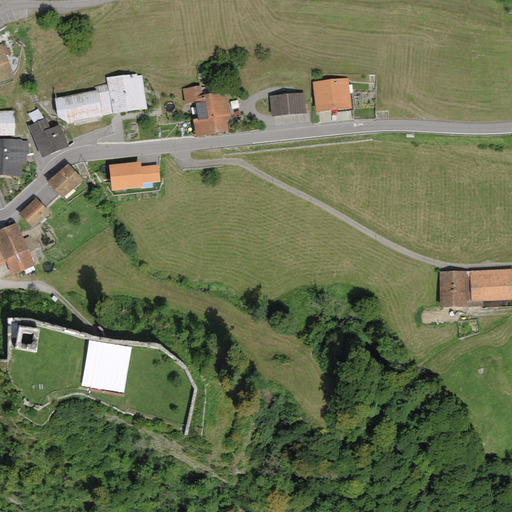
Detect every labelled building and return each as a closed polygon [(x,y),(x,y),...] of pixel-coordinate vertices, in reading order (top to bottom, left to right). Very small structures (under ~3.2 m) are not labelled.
[(4,45),(0,45),(0,85),(16,80),(4,45)] [(111,91),(57,100),(60,117),(71,126),(153,114),(146,72),(109,78),(111,91)] [(353,108),(349,79),(313,84),(318,113),(353,108)] [(208,82),(185,87),(197,137),(232,129),(229,116),(238,114),(232,89),(210,94),(208,82)] [(271,97),(274,116),(308,112),(305,93),(271,97)] [(0,136),(14,137),(14,112),(0,112),(0,136)] [(47,117),(29,125),(44,158),(72,146),(62,125),(53,129),(47,117)] [(27,140),(0,140),(0,177),(28,178),(27,140)] [(142,159),(110,162),(112,190),(143,187),(143,181),(162,180),(160,162),(142,163),(142,159)] [(86,181),(70,163),(51,179),(66,197),(86,181)] [(39,197),(22,213),(37,228),(53,211),(39,197)] [(21,224),(0,232),(0,234),(16,270),(37,261),(21,224)] [(0,262),(8,258),(1,245),(0,245),(0,262)] [(511,269),(442,272),(443,310),(474,308),(474,300),(511,298),(511,269)] [(36,325),(27,327),(26,317),(11,320),(16,349),(40,345),(36,325)]
